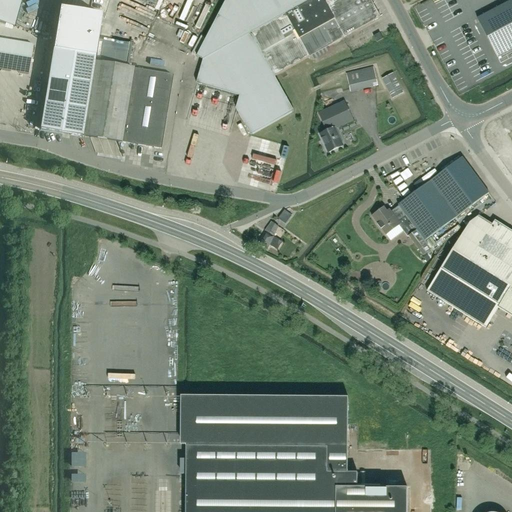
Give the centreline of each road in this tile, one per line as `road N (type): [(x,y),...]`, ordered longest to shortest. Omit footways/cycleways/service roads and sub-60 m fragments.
road 1 (secondary): [(511,420),(246,259),(132,213),(0,176)]
road 2 (unclassified): [(284,203),(133,173),(34,142)]
road 3 (unclassified): [(284,203),(457,121)]
road 4 (unclassified): [(457,121),(392,0)]
